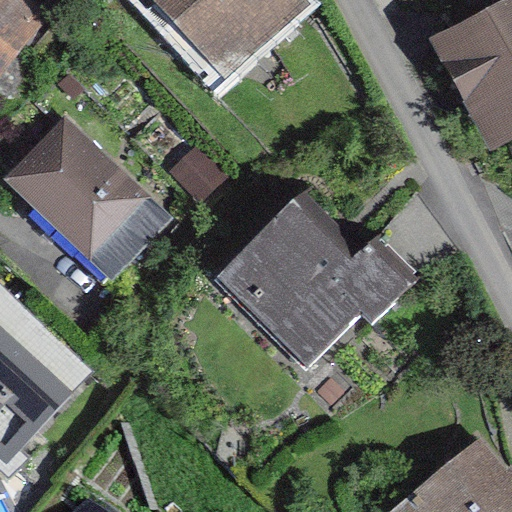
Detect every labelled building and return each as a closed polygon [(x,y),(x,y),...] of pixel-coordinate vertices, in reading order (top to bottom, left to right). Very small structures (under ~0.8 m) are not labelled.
[(0,0),(0,80),(49,18),(24,0),(0,0)] [(137,0),(219,87),(306,6),(300,0),(137,0)] [(490,161),(511,147),(511,3),(428,51),(490,161)] [(109,288),(172,220),(64,121),(1,188),(109,288)] [(368,336),(418,285),(374,242),(363,253),(304,196),(214,287),(306,377),(357,325),(368,336)] [(48,362),(61,347),(0,291),(0,483),(5,489),(27,465),(17,456),(78,389),(48,362)] [(344,393),(329,379),(316,392),(331,406),(344,393)] [(511,511),(511,471),(508,467),(501,473),(474,441),(390,511),(511,511)]
